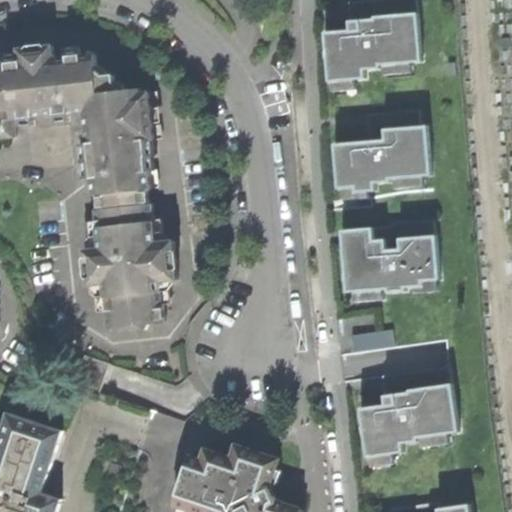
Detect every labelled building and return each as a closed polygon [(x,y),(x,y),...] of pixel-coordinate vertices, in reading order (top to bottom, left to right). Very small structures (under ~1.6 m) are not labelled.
[(417,0),(374,0),(359,1),(360,20),(351,21),(351,25),(351,30),(326,32),(330,82),(335,81),(355,80),(367,79),(366,70),(382,68),(382,65),(385,65),(413,62),(423,62),(420,14),(419,14),(417,0)] [(106,284),(111,328),(166,322),(162,282),(179,280),(174,241),(157,243),(156,231),(153,204),(151,204),(149,190),(153,189),(149,158),(147,141),(155,140),(150,93),(142,94),(141,89),(117,92),(116,76),(99,77),(96,54),(55,58),(54,46),(37,48),(20,50),(22,62),(0,64),(0,138),(17,137),(15,119),(87,112),(96,195),(99,195),(101,210),(98,210),(102,248),(87,250),(91,285),(106,284)] [(414,74),(413,62),(385,65),(386,77),(414,74)] [(355,80),(335,81),(336,93),(356,92),(355,80)] [(370,131),(371,141),(390,139),(389,129),(422,127),(420,110),(368,114),(368,115),(378,114),(379,131),(370,131)] [(370,130),(370,131),(379,131),(378,114),(368,115),(370,130)] [(364,141),(335,144),(339,189),(356,187),(357,192),(371,191),(377,191),(377,183),(393,182),(392,179),(396,178),(424,176),(433,175),(429,126),(422,127),(389,129),(390,139),(371,141),(367,141),(364,141)] [(425,187),(424,176),(396,178),(397,189),(425,187)] [(372,198),(371,191),(357,192),(356,187),(339,189),(340,200),(372,198)] [(393,226),(375,228),(377,241),(388,240),(389,251),(406,250),(405,238),(437,236),(435,220),(392,223),(393,226)] [(375,228),(343,230),(343,238),(344,247),(348,293),(358,292),(385,290),(389,289),(389,293),(408,291),(407,288),(415,287),(425,286),(425,281),(439,280),(442,280),(438,236),(437,236),(405,238),(406,250),(389,251),(388,240),(377,241),(375,228)] [(440,293),(439,280),(425,281),(425,286),(415,287),(416,295),(440,293)] [(386,303),(385,290),(358,292),(359,306),(377,304),(386,303)] [(355,353),(396,347),(393,329),(380,331),(353,335),(355,353)] [(85,355),(75,385),(88,389),(99,393),(108,362),(85,355)] [(392,375),(395,394),(417,391),(417,388),(453,383),(451,367),(392,375)] [(419,438),(450,433),(461,432),(454,383),(453,383),(417,388),(417,391),(395,394),(386,395),(386,400),(387,405),(361,408),(368,457),(395,454),(405,452),(404,443),(420,441),(419,438)] [(0,511),(58,511),(63,500),(44,493),(54,463),(64,431),(10,413),(0,442),(0,511)] [(452,445),(450,433),(419,438),(420,441),(421,449),(452,445)] [(302,511),(303,511),(277,502),(270,488),(272,482),(279,460),(239,447),(235,460),(208,451),(204,462),(191,457),(176,503),(200,511),(302,511)] [(396,465),(395,454),(368,457),(370,469),(396,465)] [(440,511),(440,508),(439,502),(391,509),(391,511),(440,511)]
